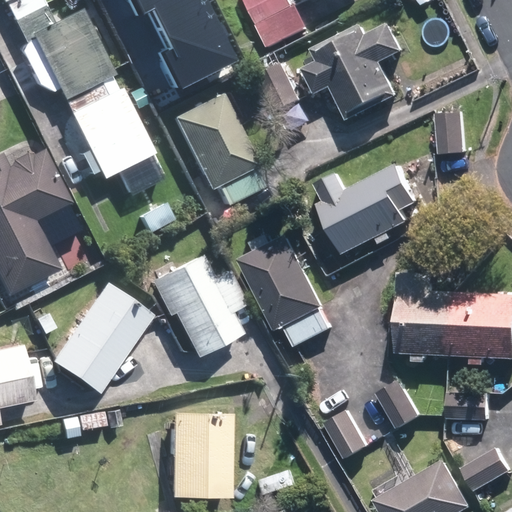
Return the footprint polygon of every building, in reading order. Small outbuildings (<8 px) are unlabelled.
[(4,0),(12,16),(43,1),(42,0),(4,0)] [(210,6),(207,0),(137,0),(154,33),(210,6)] [(248,0),(269,44),(309,24),(299,1),(294,4),(292,0),(265,0),(264,0),(248,0)] [(52,19),(43,1),(12,16),(24,41),(32,37),(62,96),(63,96),(100,77),(112,71),(80,6),(52,19)] [(210,6),(154,33),(180,88),(237,61),(210,6)] [(406,47),(393,19),(369,31),(364,20),(314,45),(320,59),(305,66),(318,92),(333,85),(349,118),(400,93),(383,59),(406,47)] [(260,73),(278,108),(303,97),(285,61),(260,73)] [(107,91),(100,77),(63,96),(70,110),(68,110),(101,176),(152,150),(119,85),(107,91)] [(261,184),(251,164),(255,163),(219,90),(171,115),(207,186),(216,182),(226,202),(261,184)] [(440,119),(441,151),(466,150),(465,118),(440,119)] [(70,198),(43,146),(30,152),(24,150),(11,157),(9,163),(7,164),(6,163),(0,150),(0,284),(5,294),(59,266),(33,217),(70,198)] [(419,202),(400,164),(348,190),(339,172),(317,183),(326,201),(320,204),(345,253),(410,219),(405,209),(419,202)] [(333,329),(322,308),(326,306),(289,233),(239,258),(277,331),(286,327),(297,348),(333,329)] [(212,275),(200,251),(149,276),(167,313),(173,310),(195,354),(240,330),(230,310),(246,301),(228,267),(212,275)] [(451,353),(453,289),(435,289),(436,270),(403,268),(400,351),(451,353)] [(95,391),(150,311),(103,278),(48,357),(95,391)] [(511,291),(453,289),(451,353),(511,355),(511,291)] [(0,404),(33,398),(21,341),(0,345),(0,404)] [(422,411),(402,376),(379,390),(399,424),(422,411)] [(490,391),(450,390),(449,416),(489,417),(490,391)] [(370,441),(350,407),(327,420),(346,454),(370,441)] [(229,411),(171,410),(169,493),(227,494),(229,411)] [(499,445),(464,465),(477,488),(511,468),(499,445)] [(448,456),(377,497),(385,511),(459,511),(475,503),(448,456)] [(291,467),(260,477),(265,492),(296,482),(291,467)]
